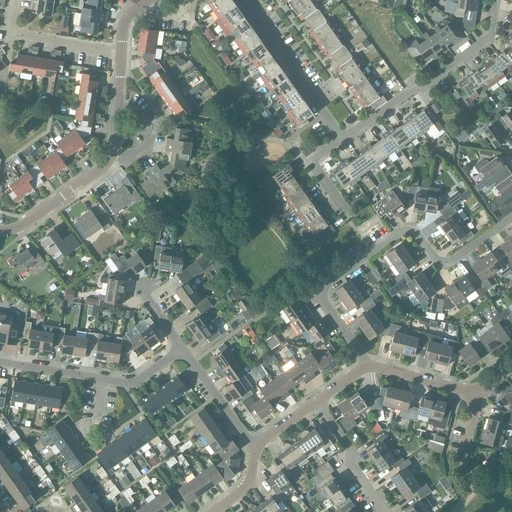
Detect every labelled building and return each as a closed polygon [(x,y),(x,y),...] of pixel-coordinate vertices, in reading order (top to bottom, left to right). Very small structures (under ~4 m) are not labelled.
[(38,0),(36,13),(51,16),(53,0),(38,0)] [(101,0),(89,0),(89,3),(83,2),(81,14),(106,18),(107,12),(100,10),(101,0)] [(229,0),(208,0),(211,2),(208,4),(213,12),(229,0)] [(229,0),(213,12),(218,19),(221,17),(223,20),(232,14),(233,16),(242,10),(237,4),(235,5),(231,0),(229,0)] [(292,8),(303,0),(289,0),(287,2),(292,8)] [(297,15),(316,2),(314,0),(303,0),(292,8),(297,15)] [(452,0),(450,13),(464,15),(465,9),(477,11),(478,0),(452,0)] [(308,24),(321,15),(317,9),(319,7),(316,2),(297,15),(301,21),(304,18),(308,24)] [(233,16),(232,14),(223,20),(225,23),(225,24),(228,28),(246,15),(242,10),(233,16)] [(105,24),(106,18),(81,14),(79,26),(85,27),(83,33),(96,35),(98,23),(105,24)] [(228,28),(230,32),(231,31),(234,35),(242,29),(241,27),(249,21),(246,15),(228,28)] [(326,21),(321,15),(308,24),(312,30),(309,32),(313,38),(331,24),(328,19),(326,21)] [(214,18),(206,23),(210,28),(217,22),(214,18)] [(234,35),(236,38),(234,40),(239,48),(257,35),(252,28),(254,27),(249,21),(241,27),(242,29),(234,35)] [(433,28),(436,33),(446,46),(451,42),(453,46),(464,38),(452,21),(443,21),(447,25),(440,30),(437,25),(433,28)] [(318,44),(336,31),(331,24),(313,38),(318,44)] [(148,47),(155,48),(158,31),(141,28),(139,40),(149,42),(148,47)] [(70,42),(73,32),(65,29),(62,39),(70,42)] [(323,51),(341,38),(336,31),(318,44),(323,51)] [(435,54),(435,53),(442,49),(444,52),(448,49),(446,46),(436,33),(430,38),(426,33),(422,36),(426,40),(435,54)] [(239,48),(244,55),(247,53),(249,56),(257,50),(259,52),(268,46),(263,40),(261,41),(257,35),(239,48)] [(334,61),(347,51),(343,45),(345,43),(341,38),(323,51),(326,57),(329,54),(334,61)] [(147,65),(153,60),(155,48),(148,47),(149,42),(139,40),(137,52),(142,52),(141,57),(146,64),(147,65)] [(426,40),(419,45),(416,40),(407,47),(415,57),(419,54),(424,61),(431,56),(433,60),(438,56),(435,53),(435,54),(426,40)] [(249,56),(251,60),(254,64),(271,51),(268,46),(259,52),(257,50),(249,56)] [(511,47),(511,46),(498,55),(507,67),(511,64),(511,47)] [(29,56),(32,56),(33,52),(31,49),(28,49),(27,55),(18,54),(16,64),(10,63),(9,70),(21,72),(22,65),(27,66),(29,56)] [(271,51),(254,64),(257,69),(257,68),(260,71),(265,67),(268,65),(267,63),(275,57),(271,51)] [(335,69),(339,74),(358,61),(354,55),(351,57),(347,51),(334,61),(338,67),(335,69)] [(55,55),(54,53),(51,52),(50,59),(40,57),(38,68),(33,67),(32,74),(43,76),(44,69),(50,70),(51,59),(55,60),(55,55)] [(507,67),(498,55),(485,64),(497,82),(501,79),(502,81),(505,79),(511,88),(511,76),(509,73),(510,72),(507,67)] [(40,57),(32,56),(29,56),(27,66),(22,65),(21,72),(32,74),(33,67),(38,68),(40,57)] [(268,65),(265,67),(260,71),(262,75),(259,77),(265,84),(282,71),(278,64),(280,63),(275,57),(267,63),(268,65)] [(44,69),(43,76),(55,78),(56,71),(61,72),(63,61),(55,60),(51,59),(50,70),(44,69)] [(160,76),(165,72),(159,62),(156,64),(153,60),(147,65),(146,64),(141,68),(148,78),(156,72),(160,76)] [(362,68),(358,61),(339,74),(344,81),(362,68)] [(489,88),(497,82),(485,64),(471,74),(480,86),(485,83),(489,88)] [(348,88),(367,74),(362,68),(344,81),(348,88)] [(265,84),(270,91),(265,95),(268,98),(275,93),(283,86),(285,89),(293,82),(289,76),(287,77),(282,71),(265,84)] [(166,86),(172,81),(165,72),(160,76),(156,72),(148,78),(154,87),(163,81),(166,86)] [(97,93),(97,91),(99,81),(88,80),(89,74),(82,73),(80,85),(87,86),(86,92),(97,93)] [(353,95),(372,81),(367,74),(348,88),(353,95)] [(480,86),(471,74),(458,83),(467,97),(464,99),(470,107),(473,105),(470,101),(479,95),(476,90),(480,86)] [(173,95),(179,91),(172,81),(166,86),(163,81),(154,87),(161,96),(169,90),(173,95)] [(358,102),(377,88),(372,81),(353,95),(358,102)] [(275,93),(277,96),(276,97),(279,101),(286,96),(297,88),(293,82),(285,89),(283,86),(275,93)] [(96,96),(97,93),(86,92),(87,86),(80,85),(78,96),(85,97),(84,103),(95,105),(96,96)] [(279,101),(277,102),(283,110),(286,108),(285,108),(294,101),(292,99),(301,93),(297,88),(286,96),(279,101)] [(377,88),(358,102),(368,115),(387,102),(377,88)] [(179,104),(185,100),(179,91),(173,95),(169,90),(161,96),(167,106),(176,99),(179,104)] [(283,110),(290,120),(308,107),(304,101),(306,99),(301,93),(292,99),(294,101),(285,108),(286,108),(283,110)] [(93,116),(93,113),(95,105),(84,103),(85,97),(78,96),(76,107),(83,109),(82,114),(93,116)] [(176,99),(167,106),(174,115),(183,109),(186,114),(192,110),(185,100),(179,104),(176,99)] [(440,109),(436,103),(431,106),(436,113),(440,109)] [(493,116),(498,123),(503,120),(508,127),(511,132),(511,113),(510,111),(506,114),(501,117),(498,113),(503,109),(500,105),(490,112),(493,116)] [(82,114),(83,109),(76,107),(74,119),(81,120),(80,126),(87,136),(90,134),(93,118),(93,116),(82,114)] [(290,120),(295,127),(298,125),(301,129),(308,123),(306,120),(313,114),(308,107),(290,120)] [(439,132),(443,129),(427,107),(417,115),(414,111),(409,115),(422,134),(427,130),(430,133),(436,129),(439,132)] [(400,126),(410,140),(416,136),(417,137),(422,134),(409,115),(404,119),(406,122),(400,126)] [(498,123),(493,116),(488,119),(491,124),(482,130),(495,148),(504,141),(498,134),(493,127),(498,123)] [(87,136),(80,126),(70,133),(75,139),(70,142),(76,151),(85,144),(82,139),(87,136)] [(410,140),(400,126),(394,130),(392,128),(387,131),(400,150),(405,146),(404,144),(410,140)] [(166,145),(191,149),(193,137),(187,136),(188,130),(176,128),(174,140),(167,138),(166,145)] [(378,142),(388,156),(394,152),(395,153),(400,150),(387,131),(382,135),(384,138),(378,142)] [(60,148),(67,157),(76,151),(70,142),(75,139),(70,133),(56,143),(60,148)] [(364,147),(378,166),(383,162),(382,160),(388,156),(378,142),(372,147),(370,144),(364,147)] [(172,152),(170,164),(181,171),(183,160),(189,161),(191,149),(166,145),(165,151),(172,152)] [(373,169),(378,166),(364,147),(359,151),(361,154),(355,158),(365,172),(371,167),(373,169)] [(60,148),(51,155),(55,161),(50,164),(57,173),(66,166),(62,160),(67,157),(60,148)] [(55,161),(51,155),(37,165),(44,175),(47,180),(57,173),(50,164),(55,161)] [(94,161),(97,166),(105,161),(102,156),(94,161)] [(487,185),(498,177),(495,172),(503,166),(497,157),(489,162),(487,159),(483,159),(477,163),(481,168),(479,170),(482,174),(481,175),(484,180),(475,186),(478,191),(487,185)] [(342,163),(355,182),(361,178),(359,176),(365,172),(355,158),(349,163),(347,159),(342,163)] [(355,182),(342,163),(337,167),(339,170),(333,175),(342,188),(349,183),(350,186),(355,182)] [(181,171),(170,164),(160,170),(156,165),(151,168),(166,189),(176,182),(172,177),(181,171)] [(280,188),(294,178),(290,172),(293,170),(289,164),(270,178),(274,183),(276,182),(280,188)] [(47,180),(44,175),(37,165),(28,172),(32,177),(27,181),(34,189),(47,180)] [(166,189),(151,168),(146,172),(150,178),(141,185),(148,195),(153,192),(156,196),(166,189)] [(32,177),(28,172),(19,178),(23,184),(18,187),(24,196),(34,189),(27,181),(32,177)] [(498,177),(487,185),(490,190),(494,186),(501,195),(511,187),(511,173),(511,174),(510,175),(502,181),(498,177)] [(15,203),(24,196),(18,187),(23,184),(19,178),(9,185),(13,191),(8,194),(15,203)] [(298,184),(294,178),(280,188),(284,194),(282,195),(286,201),(305,187),(301,182),(298,184)] [(291,207),(319,187),(314,181),(305,187),(286,201),(291,207)] [(126,188),(124,185),(104,199),(116,216),(118,215),(116,212),(134,200),(136,202),(142,198),(132,184),(126,188)] [(424,211),(427,195),(416,193),(417,187),(411,186),(408,200),(414,201),(413,209),(424,211)] [(324,194),(319,187),(291,207),(296,214),(315,201),(324,194)] [(511,187),(501,195),(499,197),(505,205),(498,210),(502,215),(511,208),(511,187)] [(461,194),(438,211),(442,216),(442,215),(453,208),(465,199),(461,194)] [(378,202),(386,214),(391,210),(395,217),(405,209),(401,204),(404,202),(399,195),(389,202),(385,197),(378,202)] [(427,195),(424,211),(435,213),(438,197),(427,195)] [(306,224),(320,214),(315,208),(319,206),(315,201),(296,214),(300,219),(302,218),(306,224)] [(439,225),(445,234),(463,221),(453,208),(442,215),(446,220),(439,225)] [(76,219),(89,236),(101,227),(104,231),(110,227),(102,216),(96,220),(90,210),(76,219)] [(475,221),(479,225),(484,220),(487,224),(491,220),(483,212),(475,221)] [(466,225),(472,223),(467,213),(462,215),(466,225)] [(320,214),(306,224),(303,226),(307,232),(308,232),(317,243),(335,231),(330,224),(331,223),(327,218),(324,220),(320,214)] [(473,236),(463,221),(445,234),(452,243),(458,239),(462,244),(473,236)] [(64,257),(80,245),(71,233),(62,240),(54,228),(47,233),(49,236),(42,242),(51,255),(59,250),(64,257)] [(511,242),(510,239),(500,246),(501,247),(496,251),(511,272),(511,242)] [(393,264),(407,254),(400,244),(386,254),(393,264)] [(158,268),(169,270),(173,248),(156,246),(153,259),(159,260),(158,268)] [(184,250),(173,248),(169,270),(180,272),(182,264),(184,250)] [(15,256),(8,261),(18,275),(35,264),(38,268),(44,263),(35,250),(30,254),(27,250),(16,257),(15,256)] [(511,273),(511,272),(496,251),(492,254),(491,253),(481,260),(491,274),(497,270),(501,276),(503,275),(505,278),(511,273)] [(118,259),(126,270),(131,267),(136,274),(146,266),(136,253),(126,260),(123,255),(118,259)] [(121,274),(126,270),(118,259),(114,254),(109,258),(121,274)] [(394,278),(397,283),(407,276),(404,271),(414,264),(407,254),(393,264),(400,274),(394,278)] [(386,270),(387,260),(378,259),(376,268),(386,270)] [(486,278),(491,274),(481,260),(471,267),(480,279),(476,283),(483,293),(492,286),(486,278)] [(185,269),(188,274),(200,266),(196,261),(185,269)] [(203,270),(200,266),(188,274),(192,279),(203,270)] [(382,278),(375,268),(370,272),(377,282),(382,278)] [(377,282),(370,272),(365,275),(373,285),(377,282)] [(409,287),(413,293),(428,283),(421,273),(411,280),(407,276),(397,283),(391,287),(396,294),(402,290),(404,291),(409,287)] [(483,293),(476,283),(471,286),(464,276),(454,283),(464,297),(474,290),(478,296),(483,293)] [(106,290),(124,293),(126,281),(101,277),(100,282),(107,283),(106,290)] [(174,291),(181,300),(194,291),(190,286),(195,283),(192,279),(187,282),(183,285),(174,291)] [(342,301),(356,291),(349,281),(335,291),(342,301)] [(428,283),(413,293),(420,303),(435,293),(428,283)] [(438,299),(438,302),(436,311),(442,312),(442,308),(450,310),(456,305),(459,310),(469,303),(464,297),(454,283),(444,290),(448,295),(444,298),(443,300),(438,299)] [(124,293),(106,290),(105,296),(99,295),(97,306),(98,306),(111,308),(111,303),(122,304),(124,293)] [(197,309),(209,301),(205,296),(200,300),(194,291),(181,300),(187,309),(194,305),(197,309)] [(363,300),(356,291),(342,301),(349,311),(359,303),(362,308),(372,301),(369,296),(363,300)] [(243,298),(236,304),(241,312),(249,306),(243,298)] [(282,309),(291,322),(308,309),(305,304),(301,308),(295,299),(282,309)] [(209,301),(197,309),(201,314),(186,325),(193,334),(212,320),(206,311),(212,306),(209,301)] [(355,320),(362,330),(377,319),(373,313),(374,312),(375,309),(374,307),(376,305),(372,301),(362,308),(365,312),(355,320)] [(256,315),(249,306),(241,312),(240,313),(246,322),(248,321),(254,316),(256,315)] [(313,325),(308,317),(312,314),(308,309),(291,322),(300,335),(307,330),(313,325)] [(498,314),(506,324),(510,321),(511,323),(511,313),(510,314),(506,309),(503,311),(498,314)] [(501,328),(506,324),(498,314),(496,310),(489,315),(492,319),(484,325),(486,327),(488,330),(499,345),(509,338),(501,328)] [(0,342),(16,345),(19,325),(11,323),(12,315),(0,312),(0,342)] [(216,322),(223,335),(240,325),(232,313),(216,322)] [(139,333),(150,348),(159,341),(153,332),(157,329),(149,318),(145,321),(149,327),(139,333)] [(388,336),(391,324),(388,323),(382,327),(377,319),(362,330),(369,340),(379,332),(381,334),(388,336)] [(219,329),(212,320),(193,334),(199,343),(206,338),(209,343),(221,335),(217,330),(219,329)] [(320,320),(313,325),(307,330),(316,343),(313,344),(317,349),(323,344),(328,341),(331,339),(327,335),(329,333),(320,320)] [(39,349),(41,331),(30,330),(31,323),(26,322),(23,336),(29,337),(27,347),(39,349)] [(402,327),(391,324),(388,336),(393,337),(390,350),(401,353),(406,335),(400,334),(402,327)] [(42,325),(41,331),(39,349),(50,351),(52,340),(57,341),(60,328),(42,325)] [(60,328),(57,341),(63,342),(61,353),(72,354),(75,337),(64,335),(65,328),(60,328)] [(75,337),(72,354),(84,356),(86,346),(91,347),(93,333),(77,330),(75,337)] [(257,347),(263,341),(250,330),(245,336),(257,347)] [(422,346),(425,333),(419,332),(414,330),(413,337),(406,335),(401,353),(413,356),(416,344),(422,346)] [(474,332),(470,335),(477,345),(482,342),(489,352),(499,345),(488,330),(478,337),(474,332)] [(93,333),(91,347),(97,348),(95,358),(106,360),(109,343),(103,342),(104,338),(102,335),(93,333)] [(121,338),(131,351),(135,348),(140,354),(150,348),(139,333),(130,340),(126,334),(121,338)] [(424,359),(436,362),(440,345),(442,339),(430,336),(431,335),(425,333),(422,346),(427,347),(424,359)] [(272,335),(264,341),(271,350),(279,344),(272,335)] [(477,345),(470,335),(461,341),(465,347),(459,352),(469,366),(480,359),(472,348),(477,345)] [(109,343),(106,360),(118,362),(119,354),(125,355),(131,351),(121,338),(116,337),(115,344),(109,343)] [(320,367),(325,374),(338,365),(331,355),(336,352),(328,341),(323,344),(328,351),(316,360),(315,361),(320,367)] [(440,345),(436,362),(447,365),(450,353),(456,354),(459,342),(453,341),(453,342),(451,341),(446,346),(440,345)] [(219,373),(236,361),(227,348),(214,357),(219,366),(215,369),(219,373)] [(298,363),(311,381),(315,377),(312,373),(320,367),(315,361),(316,360),(311,354),(307,348),(302,352),(306,357),(298,363)] [(285,372),(295,385),(303,380),(306,384),(311,381),(298,363),(294,358),(290,361),(294,366),(285,372)] [(239,378),(239,379),(245,374),(236,361),(219,373),(222,378),(226,375),(232,383),(239,378)] [(285,372),(273,381),(285,399),(290,395),(287,391),(295,385),(285,372)] [(168,383),(178,397),(187,390),(177,376),(168,383)] [(232,383),(225,388),(234,401),(239,398),(242,402),(247,399),(250,397),(253,394),(250,390),(248,391),(239,379),(239,378),(232,383)] [(23,402),(26,383),(26,382),(22,382),(14,381),(11,400),(10,406),(14,407),(15,401),(23,402)] [(260,390),(264,397),(269,403),(270,403),(277,398),(280,402),(285,399),(273,381),(260,390)] [(26,383),(23,402),(22,408),(26,408),(27,403),(35,404),(38,385),(38,384),(34,384),(33,384),(26,383)] [(178,397),(168,383),(159,389),(169,403),(178,397)] [(38,385),(35,404),(34,410),(37,410),(38,405),(47,406),(50,387),(50,386),(45,386),(38,385)] [(50,387),(47,406),(46,412),(49,412),(50,407),(59,408),(62,389),(62,388),(57,388),(50,387)] [(394,408),(399,390),(387,387),(383,404),(394,408)] [(151,395),(161,409),(169,403),(159,389),(151,395)] [(410,419),(413,407),(408,406),(411,393),(399,390),(394,408),(401,409),(399,416),(410,419)] [(347,400),(358,414),(368,407),(357,393),(347,400)] [(142,402),(152,416),(161,409),(151,395),(142,402)] [(413,407),(410,419),(415,421),(417,414),(429,417),(433,400),(422,396),(418,409),(413,407)] [(264,397),(255,403),(250,397),(247,399),(242,402),(250,413),(255,410),(261,419),(274,410),(270,403),(269,403),(264,397)] [(352,418),(358,414),(347,400),(338,407),(345,417),(339,421),(347,432),(357,425),(352,418)] [(445,403),(433,400),(429,417),(428,420),(435,422),(434,425),(444,427),(447,416),(441,415),(445,403)] [(196,427),(210,417),(204,408),(189,418),(196,427)] [(486,431),(503,435),(505,429),(511,431),(511,430),(511,418),(504,413),(501,422),(489,419),(486,431)] [(249,415),(245,418),(255,429),(259,426),(249,415)] [(202,436),(216,426),(210,417),(196,427),(202,436)] [(157,435),(146,420),(145,420),(145,419),(141,422),(142,422),(136,427),(147,443),(150,447),(153,445),(150,441),(157,435)] [(53,442),(69,430),(70,430),(67,426),(66,427),(62,420),(46,432),(42,435),(44,438),(48,435),(53,442)] [(126,434),(137,450),(140,454),(143,452),(140,448),(147,443),(136,427),(135,426),(131,429),(132,429),(126,434)] [(202,436),(209,444),(223,434),(216,426),(202,436)] [(304,430),(302,432),(316,451),(321,447),(324,450),(332,444),(324,432),(319,435),(314,429),(309,433),(308,431),(304,430)] [(60,451),(76,440),(77,440),(74,436),(73,436),(69,430),(53,442),(49,445),(51,448),(55,445),(60,451)] [(511,438),(503,435),(486,431),(483,443),(494,446),(493,450),(496,453),(490,457),(493,462),(508,451),(511,438)] [(296,442),(307,458),(316,451),(302,432),(300,433),(300,437),(301,438),(296,442)] [(137,450),(126,434),(125,433),(122,436),(116,441),(127,457),(131,461),(134,459),(130,455),(137,450)] [(374,462),(389,451),(382,442),(387,437),(384,433),(374,440),(377,444),(367,452),(374,462)] [(215,453),(217,452),(229,443),(228,443),(223,434),(209,444),(215,453)] [(67,461),(83,450),(84,449),(81,446),(80,446),(76,440),(60,451),(56,455),(58,458),(62,454),(67,461)] [(127,457),(116,441),(116,440),(112,443),(106,448),(118,464),(121,468),(124,466),(121,462),(127,457)] [(223,460),(215,466),(214,467),(223,479),(222,479),(225,482),(235,475),(232,472),(238,468),(239,458),(235,452),(239,450),(232,440),(228,443),(229,443),(217,452),(223,460)] [(158,450),(165,445),(162,441),(155,446),(158,450)] [(284,445),(297,464),(307,458),(296,442),(290,446),(289,444),(286,443),(284,445)] [(182,451),(185,456),(197,449),(194,444),(182,451)] [(286,478),(291,475),(288,471),(297,464),(284,445),(282,446),(281,450),(282,452),(277,455),(282,463),(278,466),(286,478)] [(96,455),(108,471),(111,475),(114,473),(111,468),(118,464),(106,448),(105,447),(102,450),(96,455)] [(83,450),(67,461),(63,464),(65,467),(69,464),(74,471),(90,460),(91,459),(88,455),(87,456),(83,450)] [(405,461),(401,457),(395,461),(389,451),(374,462),(381,471),(391,464),(394,469),(398,466),(405,461)] [(0,472),(11,464),(5,456),(0,459),(0,472)] [(408,459),(405,461),(398,466),(401,471),(391,478),(398,488),(412,478),(418,473),(408,459)] [(318,475),(331,466),(327,461),(315,470),(318,475)] [(11,464),(0,472),(0,478),(4,483),(18,473),(11,464)] [(204,471),(214,485),(222,479),(223,479),(214,467),(215,466),(213,464),(204,471)] [(295,490),(286,478),(278,466),(275,468),(275,471),(276,473),(271,477),(277,486),(273,490),(281,502),(287,498),(286,497),(295,490)] [(330,474),(334,471),(331,466),(318,475),(322,479),(322,480),(330,474)] [(195,477),(205,491),(214,485),(204,471),(195,477)] [(18,473),(4,483),(10,492),(24,482),(18,473)] [(322,480),(322,479),(314,485),(320,494),(322,492),(326,498),(346,484),(344,482),(341,481),(339,482),(335,477),(334,478),(330,474),(322,480)] [(70,495),(84,486),(78,476),(64,486),(70,495)] [(205,491),(195,477),(187,483),(197,497),(205,491)] [(412,478),(398,488),(405,498),(415,490),(418,495),(428,488),(425,483),(419,487),(412,478)] [(16,501),(30,491),(24,482),(10,492),(16,501)] [(188,504),(197,497),(187,483),(178,490),(188,504)] [(346,484),(326,498),(333,507),(336,505),(339,510),(351,501),(348,497),(349,496),(345,491),(347,489),(347,486),(346,484)] [(76,504),(90,494),(84,486),(70,495),(76,504)] [(431,492),(428,488),(418,495),(421,499),(404,511),(405,511),(426,511),(427,511),(422,505),(428,501),(425,497),(431,492)] [(267,500),(262,503),(267,511),(281,511),(277,505),(281,502),(273,490),(266,494),(265,498),(267,500)] [(37,500),(30,491),(16,501),(23,510),(37,500)] [(156,498),(166,511),(175,505),(165,491),(156,498)] [(81,511),(84,511),(97,503),(90,494),(76,504),(81,511)] [(134,504),(132,502),(130,504),(126,498),(125,496),(121,499),(123,501),(120,503),(125,510),(134,504)] [(165,511),(166,511),(156,498),(147,504),(152,511),(165,511)] [(354,511),(355,511),(356,508),(351,501),(339,510),(340,511),(354,511)] [(102,511),(97,503),(84,511),(102,511)] [(267,511),(262,503),(256,507),(255,505),(252,505),(249,506),(251,508),(246,511),(267,511)]
